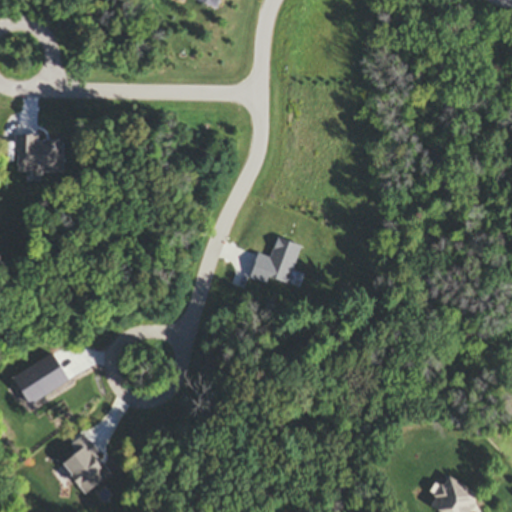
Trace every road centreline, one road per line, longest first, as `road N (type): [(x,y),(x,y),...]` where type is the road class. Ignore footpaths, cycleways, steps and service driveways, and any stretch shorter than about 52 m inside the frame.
road 1 (residential): [(511,0),(267,25),(260,140),(243,194),(192,325),(143,372)]
road 2 (residential): [(262,102),(56,97),(15,62)]
